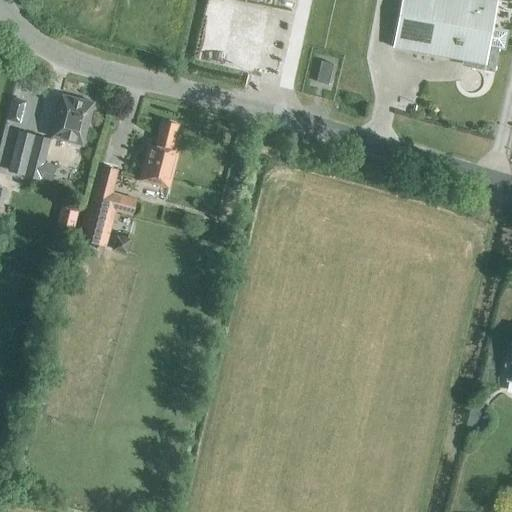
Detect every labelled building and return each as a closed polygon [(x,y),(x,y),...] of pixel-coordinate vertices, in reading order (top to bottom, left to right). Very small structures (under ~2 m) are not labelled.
[(471,67),(492,71),(496,48),(502,49),(505,33),(491,30),(496,2),(487,0),(400,0),(392,48),(472,63),(471,67)] [(327,86),(332,65),(321,62),(316,83),(327,86)] [(23,120),(29,99),(16,95),(10,117),(23,120)] [(82,147),(86,129),(93,103),(60,96),(49,139),(69,143),(69,146),(78,148),(80,147),(82,147)] [(170,152),(177,126),(161,122),(154,148),(148,146),(139,181),(168,188),(177,153),(170,152)] [(51,182),(55,166),(43,163),(49,141),(18,132),(8,172),(51,182)] [(132,217),(136,200),(112,193),(118,171),(97,165),(77,239),(82,240),(79,252),(96,257),(99,246),(105,247),(115,212),(132,217)] [(119,234),(116,248),(133,251),(135,237),(119,234)]
